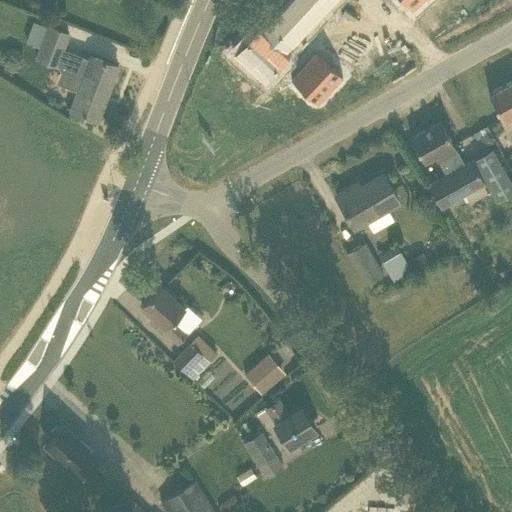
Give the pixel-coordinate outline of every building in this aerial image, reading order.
[(259,21),(231,52),(232,52),(260,79),(261,80),(289,50),(286,46),(292,39),(294,41),(333,0),(282,0),(261,23),(259,21)] [(34,20),(26,41),(39,46),(47,24),(34,20)] [(89,57),(63,47),(69,32),(47,24),(39,46),(34,58),(56,66),(57,64),(60,70),(82,78),(71,109),(98,119),(118,65),(90,54),(89,57)] [(316,50),(290,77),(316,102),(342,75),(316,50)] [(511,79),(489,93),(503,120),(511,115),(511,116),(511,79)] [(464,163),(459,153),(440,120),(411,137),(424,160),(434,154),(445,174),(427,184),(440,207),(485,182),(472,159),(464,163)] [(511,180),(493,147),(473,158),(495,199),(511,190),(511,180)] [(354,225),(398,200),(383,173),(353,190),(351,186),(336,194),(354,225)] [(365,283),(383,273),(364,241),(346,251),(365,283)] [(392,280),(411,269),(397,245),(378,256),(392,280)] [(424,250),(409,258),(415,269),(429,262),(424,250)] [(150,318),(163,329),(177,342),(187,331),(188,332),(201,318),(186,304),(184,306),(160,284),(141,304),(152,315),(150,318)] [(173,359),(193,377),(210,359),(201,350),(191,341),(190,340),(173,359)] [(207,343),(201,350),(210,359),(217,351),(207,343)] [(276,362),(252,383),(261,393),(285,372),(276,362)] [(265,408),(289,446),(316,429),(301,405),(287,414),(278,399),(265,408)] [(239,416),(231,421),(242,437),(250,432),(239,416)] [(80,454),(88,445),(62,422),(59,425),(55,423),(50,430),(52,433),(44,442),(58,454),(55,457),(90,489),(103,474),(80,454)] [(284,465),(260,430),(242,442),(265,477),(284,465)] [(215,511),(195,479),(160,501),(166,511),(215,511)] [(145,511),(125,493),(112,507),(117,511),(145,511)]
